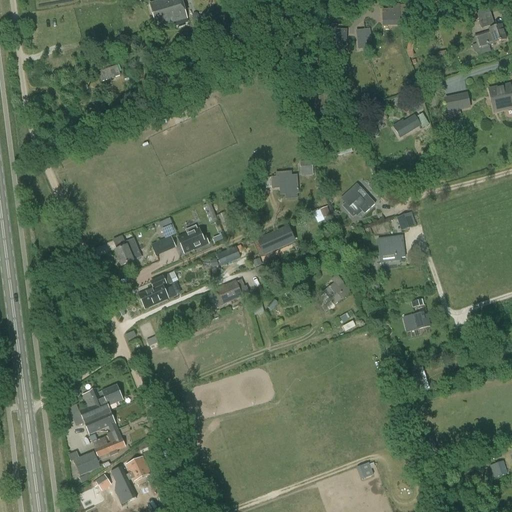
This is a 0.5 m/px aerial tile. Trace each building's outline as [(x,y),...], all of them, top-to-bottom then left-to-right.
[(165,0),(165,1),(150,5),(156,28),(186,19),(181,0),(165,0)] [(383,10),(383,22),(384,22),(386,23),(390,24),(392,25),(400,25),(400,18),(406,18),(406,6),(399,6),(399,5),(393,6),(393,10),(383,10)] [(482,28),(494,25),(491,13),(478,17),(482,28)] [(346,42),(347,31),(336,30),(336,26),(330,25),(329,44),(337,45),(339,44),(343,43),(345,42),(346,42)] [(489,45),(506,40),(502,26),(490,29),(490,32),(475,36),(478,48),(480,49),(489,47),(489,45)] [(372,28),(358,30),(361,49),(375,47),(372,28)] [(215,57),(208,34),(187,40),(193,64),(215,57)] [(422,56),(422,40),(409,39),(409,56),(422,56)] [(101,81),(121,75),(118,66),(99,73),(101,81)] [(494,113),(511,108),(511,94),(510,85),(489,90),(491,97),(494,113)] [(324,98),(327,98),(327,93),(315,93),(316,113),(324,113),(324,98)] [(448,112),(470,108),(467,95),(446,99),(448,112)] [(423,129),(429,125),(422,115),(416,118),(415,116),(395,129),(400,139),(421,126),(423,129)] [(341,150),(343,157),(351,155),(350,148),(341,150)] [(281,194),(286,194),(286,200),(298,199),(297,193),(298,193),(297,177),(291,177),(291,174),(277,174),(277,178),(272,179),(273,188),(281,188),(281,194)] [(368,187),(378,197),(383,192),(373,182),(368,187)] [(342,200),(345,204),(342,207),(353,219),(357,215),(357,216),(361,212),(365,215),(375,205),(367,196),(362,200),(353,190),(342,200)] [(211,221),(218,218),(213,203),(205,206),(211,221)] [(324,218),(330,217),(327,207),(321,209),(324,218)] [(411,213),(397,218),(401,232),(416,226),(411,213)] [(169,219),(159,223),(165,239),(175,235),(169,219)] [(177,238),(184,255),(209,245),(207,239),(205,240),(200,228),(197,229),(196,226),(185,230),(187,234),(177,238)] [(287,243),(282,231),(259,241),(264,254),(287,243)] [(176,249),(171,237),(151,245),(156,258),(176,249)] [(403,237),(378,240),(380,257),(396,255),(396,259),(405,258),(403,237)] [(141,258),(135,243),(134,240),(126,243),(127,247),(115,252),(122,267),(133,262),(133,261),(141,258)] [(228,251),(232,262),(240,259),(236,248),(228,251)] [(178,282),(174,273),(165,277),(169,286),(178,282)] [(350,294),(343,285),(344,284),(337,275),(330,280),(334,285),(325,292),(334,305),(350,294)] [(153,289),(139,295),(146,310),(168,299),(163,286),(166,284),(163,277),(150,282),(153,289)] [(218,290),(224,304),(242,297),(249,293),(246,287),(244,288),(243,286),(241,281),(236,283),(218,290)] [(413,309),(424,306),(422,300),(411,302),(413,309)] [(353,311),(341,317),(344,322),(355,316),(353,311)] [(428,319),(430,319),(429,314),(424,316),(424,313),(403,318),(406,332),(430,327),(428,319)] [(356,321),(344,327),(347,332),(359,327),(356,321)] [(128,335),(129,340),(139,337),(138,332),(128,335)] [(165,333),(145,340),(149,350),(169,342),(165,333)] [(417,391),(424,390),(418,371),(412,373),(417,391)] [(85,423),(111,412),(109,407),(123,401),(117,386),(99,394),(97,390),(89,393),(94,406),(80,412),(85,423)] [(111,412),(85,423),(90,435),(109,427),(115,442),(95,450),(99,458),(126,447),(111,412)] [(80,477),(100,468),(94,453),(74,461),(80,477)] [(135,481),(150,474),(143,458),(127,464),(135,481)] [(493,479),(508,474),(504,461),(489,465),(493,479)] [(359,468),(363,480),(376,475),(372,463),(359,468)] [(102,492),(111,485),(105,476),(93,484),(95,488),(98,487),(102,492)]
